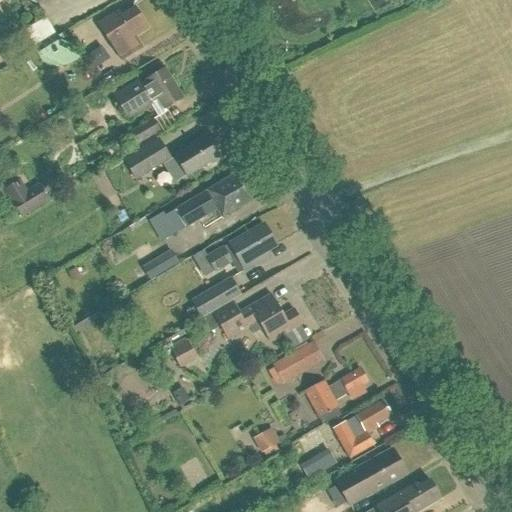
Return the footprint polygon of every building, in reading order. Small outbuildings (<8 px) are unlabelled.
[(122,61),(142,48),(135,36),(147,28),(134,8),(121,16),(118,11),(98,24),(122,61)] [(55,36),(43,16),(22,29),(34,49),(55,36)] [(183,97),(165,68),(140,84),(138,81),(114,96),(128,119),(158,100),(164,109),(183,97)] [(127,138),(134,149),(161,132),(154,121),(127,138)] [(174,156),(187,176),(219,156),(207,136),(174,156)] [(169,155),(158,137),(122,158),(133,176),(169,155)] [(249,202),(235,176),(150,221),(161,241),(218,210),(221,217),(249,202)] [(24,188),(17,177),(1,186),(17,214),(46,197),(36,181),(24,188)] [(263,253),(276,246),(264,224),(208,257),(216,271),(238,258),(245,271),(266,258),(263,253)] [(152,262),(143,268),(150,280),(160,275),(152,262)] [(75,270),(68,273),(72,281),(79,277),(75,270)] [(187,302),(196,318),(237,294),(228,278),(187,302)] [(258,322),(270,343),(302,324),(294,309),(283,315),(271,294),(240,312),(233,300),(212,312),(228,339),(258,322)] [(186,342),(170,351),(179,366),(195,357),(186,342)] [(311,342),(269,365),(280,385),(322,362),(311,342)] [(306,390),(310,397),(324,421),(338,412),(334,406),(338,404),(334,397),(347,389),(351,395),(364,387),(360,380),(366,377),(359,364),(326,383),(323,378),(315,383),(316,384),(306,390)] [(182,390),(173,395),(178,405),(187,400),(182,390)] [(349,459),(373,445),(366,433),(379,426),(377,422),(391,414),(383,399),(331,428),(349,459)] [(270,428),(251,439),(259,453),(278,443),(270,428)] [(392,449),(337,480),(335,481),(349,506),(406,475),(392,449)] [(312,458),(298,466),(306,479),(320,472),(312,458)] [(417,486),(415,483),(375,507),(367,511),(417,511),(440,499),(429,480),(417,486)]
